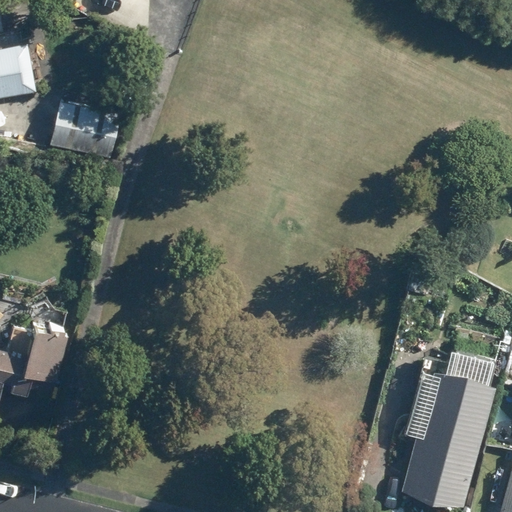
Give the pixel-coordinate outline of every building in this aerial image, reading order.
[(0,96),(36,90),(27,41),(0,45),(0,96)] [(121,112),(60,98),(50,143),(111,157),(121,112)] [(29,373),(55,378),(65,333),(29,324),(22,356),(6,353),(8,346),(0,344),(0,383),(1,379),(9,381),(7,389),(25,393),(29,373)] [(462,506),(492,384),(430,369),(400,491),(462,506)] [(511,511),(511,465),(509,465),(497,511),(511,511)]
